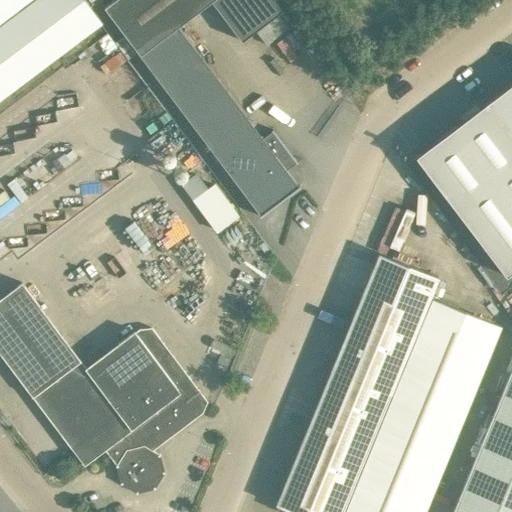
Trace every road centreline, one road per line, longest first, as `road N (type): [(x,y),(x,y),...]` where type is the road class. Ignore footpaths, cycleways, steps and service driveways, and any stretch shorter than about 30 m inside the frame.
road 1 (unclassified): [(226,511),(295,308),(376,127),(511,19)]
road 2 (unknown): [(0,171),(72,120),(98,127),(103,137),(75,183),(0,236)]
